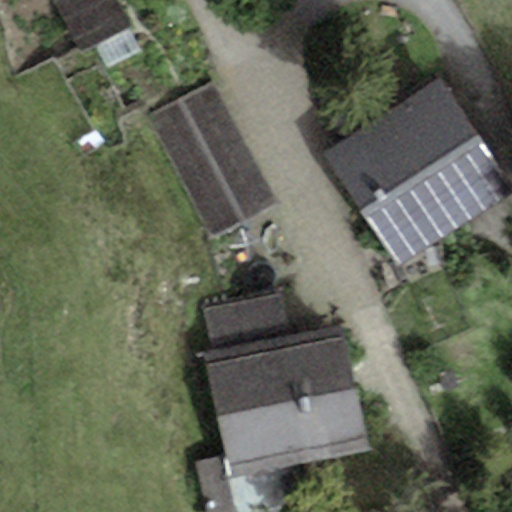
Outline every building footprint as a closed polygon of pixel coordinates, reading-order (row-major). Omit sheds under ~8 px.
[(114,0),(52,0),(80,57),(130,33),(114,0)] [(511,189),(441,80),(323,155),(399,272),(511,199),(511,189)] [(213,82),(148,115),(212,240),(277,207),(213,82)] [(201,303),(211,352),(289,336),(279,287),(201,303)] [(211,352),(202,354),(228,480),(369,451),(343,325),(289,336),(211,352)]
